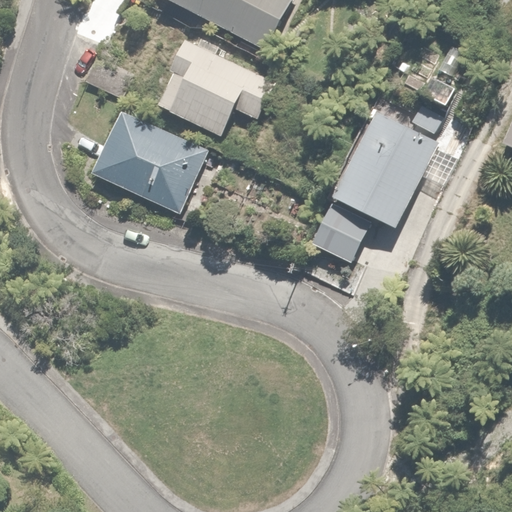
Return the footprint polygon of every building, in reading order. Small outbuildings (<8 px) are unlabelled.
[(182,0),(270,46),(294,0),(182,0)] [(204,43),(192,38),(177,69),(180,70),(164,104),(225,134),(239,107),(259,117),(277,80),(228,55),(231,49),(207,37),(204,43)] [(136,70),(96,53),(85,79),(123,97),(136,70)] [(417,115),(374,96),(367,112),(365,118),(373,122),(340,198),(404,227),(433,162),(449,169),(468,126),(421,106),(417,115)] [(213,149),(128,108),(98,173),(182,213),(213,149)] [(335,203),(317,240),(355,260),(374,224),(335,203)]
